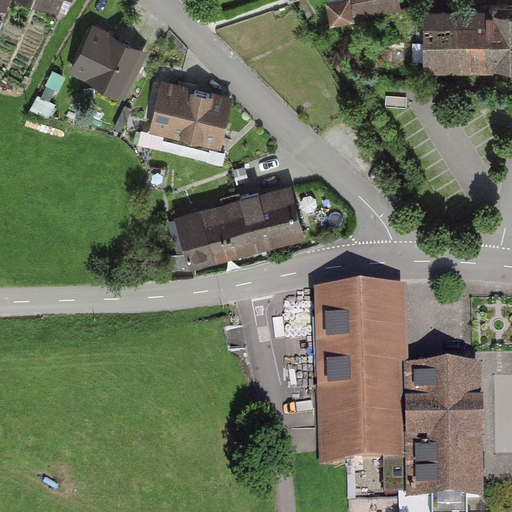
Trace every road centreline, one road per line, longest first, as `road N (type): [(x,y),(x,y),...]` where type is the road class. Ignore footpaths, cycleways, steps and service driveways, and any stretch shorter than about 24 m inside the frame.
road 1 (residential): [(394,260),(382,221),(361,197),(157,0)]
road 2 (tertiary): [(0,302),(250,284)]
road 3 (residential): [(250,284),(289,511)]
road 4 (tertiary): [(250,284),(394,260)]
